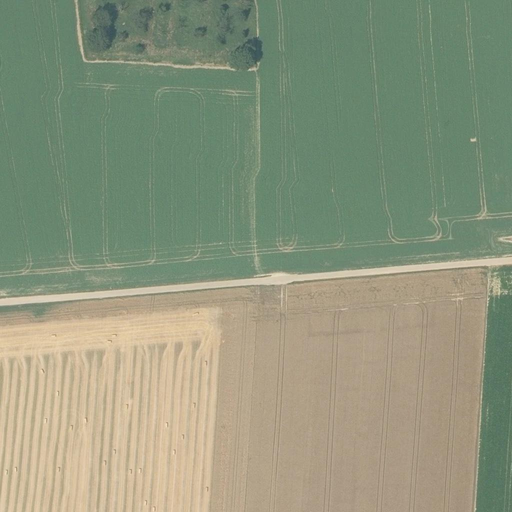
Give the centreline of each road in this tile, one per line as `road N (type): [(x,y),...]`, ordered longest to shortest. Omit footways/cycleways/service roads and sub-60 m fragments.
road 1 (unclassified): [(511,260),(0,303)]
road 2 (track): [(249,86),(254,282)]
